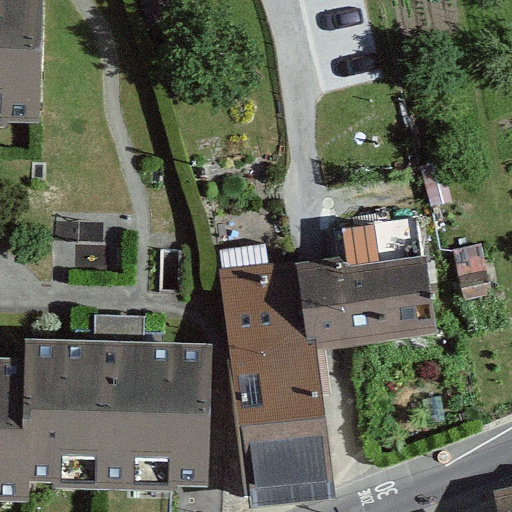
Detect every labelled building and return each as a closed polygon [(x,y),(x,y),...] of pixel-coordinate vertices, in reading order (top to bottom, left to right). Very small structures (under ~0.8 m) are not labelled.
[(0,0),(0,127),(8,128),(8,123),(37,123),(41,123),(44,0),(0,0)] [(137,0),(147,29),(175,20),(169,0),(137,0)] [(301,264),(315,352),(331,350),(361,347),(438,338),(438,335),(427,258),(424,259),(418,218),(343,232),(346,260),(319,262),(301,264)] [(482,243),(453,249),(465,301),(494,294),(482,243)] [(315,352),(301,264),(219,273),(221,289),(250,509),(336,498),(315,352)] [(145,316),(95,315),(95,341),(145,342),(145,316)] [(29,339),(29,358),(26,482),(53,483),(53,488),(172,491),(177,491),(178,486),(209,487),(213,344),(210,344),(163,343),(145,342),(95,341),(87,341),(29,339)] [(0,501),(25,502),(26,482),(29,358),(0,357),(0,501)] [(511,511),(511,488),(495,493),(499,511),(511,511)]
